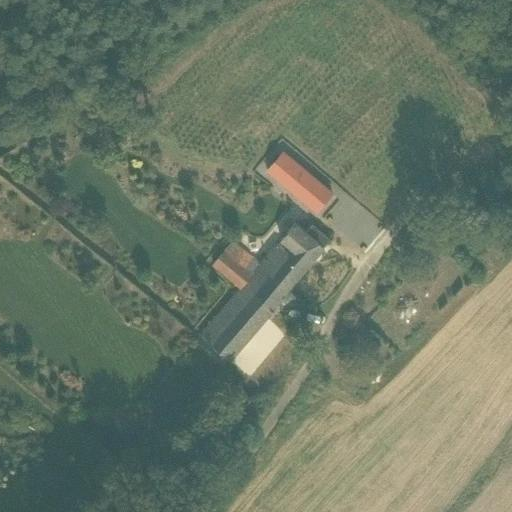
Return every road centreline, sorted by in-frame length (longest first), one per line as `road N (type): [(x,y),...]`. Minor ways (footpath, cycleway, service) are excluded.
road 1 (unclassified): [(202,511),(299,382),(371,253)]
road 2 (track): [(371,253),(498,140)]
road 3 (track): [(498,140),(497,72),(479,0)]
